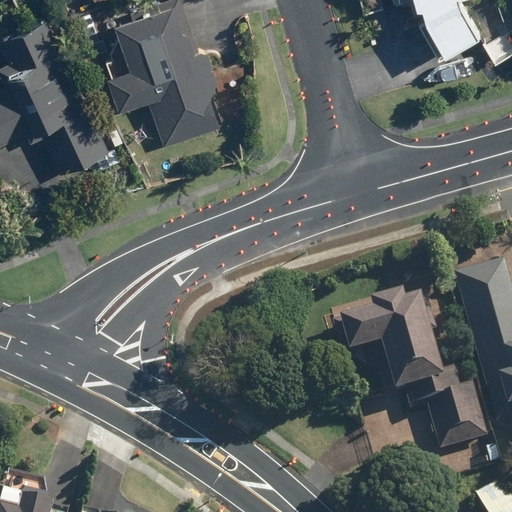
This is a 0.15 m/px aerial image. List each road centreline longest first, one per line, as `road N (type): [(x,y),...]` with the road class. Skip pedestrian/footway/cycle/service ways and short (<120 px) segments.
road 1 (tertiary): [(99,377),(285,511)]
road 2 (residential): [(354,193),(304,0)]
road 3 (residential): [(32,353),(130,269),(190,248)]
road 4 (residential): [(190,248),(354,193)]
road 5 (residential): [(354,193),(511,150)]
road 6 (residential): [(190,248),(99,377)]
